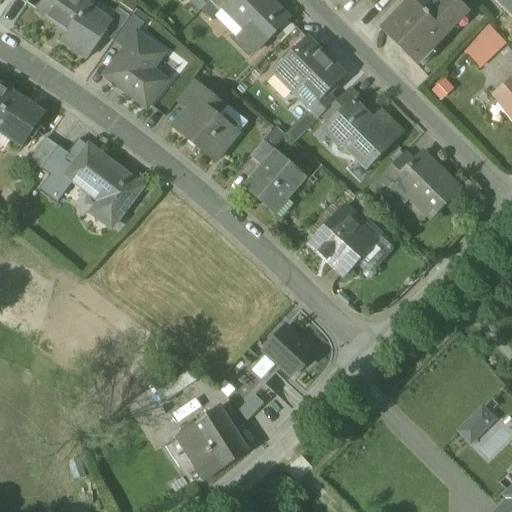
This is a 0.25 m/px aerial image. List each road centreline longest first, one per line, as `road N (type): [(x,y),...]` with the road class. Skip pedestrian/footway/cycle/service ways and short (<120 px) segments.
road 1 (residential): [(364,358),(197,193),(0,45)]
road 2 (residential): [(511,202),(308,0)]
road 3 (residential): [(364,358),(233,489),(197,511)]
road 4 (residential): [(511,213),(364,358)]
